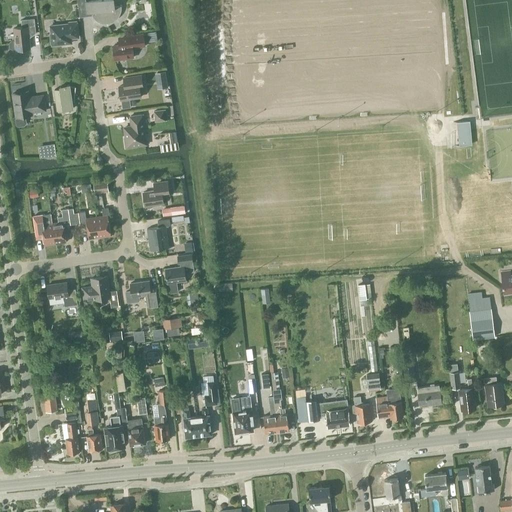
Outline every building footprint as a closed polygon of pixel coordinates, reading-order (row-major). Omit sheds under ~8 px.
[(98,0),(86,2),(85,0),(76,0),(79,17),(80,17),(80,16),(92,14),(92,16),(93,17),(94,18),(95,19),(96,20),(97,21),(98,22),(100,22),(101,23),(102,23),(103,23),(104,23),(106,24),(107,23),(109,23),(110,23),(111,22),(113,22),(114,21),(115,21),(116,20),(117,18),(118,17),(119,16),(119,15),(120,14),(120,13),(121,11),(121,10),(121,9),(121,8),(121,7),(121,6),(121,5),(120,5),(120,6),(114,7),(112,0),(98,0)] [(10,42),(9,44),(9,47),(10,48),(12,49),(16,49),(16,50),(30,49),(29,38),(28,34),(36,33),(34,19),(26,19),(20,20),(21,27),(14,28),(15,41),(11,41),(10,42)] [(52,45),(71,43),(70,38),(78,37),(76,21),(68,22),(68,24),(50,26),(51,34),(49,34),(50,44),(52,44),(52,45)] [(158,41),(156,31),(147,33),(149,42),(158,41)] [(132,48),(145,46),(143,34),(119,38),(120,45),(113,46),(115,60),(133,57),(132,48)] [(157,89),(168,87),(166,71),(155,73),(157,89)] [(120,100),(121,100),(122,108),(130,107),(129,98),(141,97),(139,84),(142,84),(141,75),(123,78),(124,86),(118,87),(120,100)] [(75,87),(69,87),(69,84),(68,84),(68,85),(60,86),(60,89),(54,90),(57,111),(72,109),(71,102),(74,102),(75,87)] [(43,95),(33,97),(33,98),(29,98),(28,91),(28,93),(13,95),(13,93),(12,93),(16,117),(17,117),(17,119),(15,119),(16,125),(18,126),(24,125),(25,123),(24,116),(32,115),(31,112),(45,110),(43,95)] [(167,121),(165,109),(153,110),(155,122),(167,121)] [(124,138),(126,148),(135,147),(135,145),(146,144),(143,126),(146,125),(144,114),(130,116),(132,127),(124,128),(126,138),(124,138)] [(459,146),(472,145),(470,121),(457,122),(459,146)] [(54,143),(48,144),(50,156),(56,156),(54,143)] [(93,183),(94,193),(108,191),(107,181),(93,183)] [(143,192),(145,210),(145,206),(163,204),(162,196),(169,195),(167,181),(153,183),(154,191),(143,192)] [(170,207),(162,209),(163,216),(171,215),(185,213),(184,205),(170,207)] [(110,235),(107,216),(107,215),(109,214),(108,208),(102,209),(103,216),(96,217),(99,237),(110,235)] [(58,223),(52,223),(55,243),(66,242),(64,225),(70,225),(68,209),(61,210),(62,217),(57,217),(58,223)] [(99,237),(96,217),(86,219),(85,211),(78,212),(79,224),(86,223),(88,238),(99,237)] [(51,214),(33,216),(35,231),(36,239),(43,238),(44,245),(55,243),(52,223),(51,214)] [(169,219),(157,221),(158,227),(147,229),(148,229),(151,250),(150,250),(173,247),(173,246),(167,247),(164,226),(170,225),(169,219)] [(193,251),(191,242),(184,243),(185,252),(193,251)] [(186,280),(184,271),(193,270),(192,262),(191,254),(177,256),(179,264),(181,263),(181,266),(165,269),(167,284),(168,283),(169,293),(177,292),(176,282),(186,280)] [(511,275),(511,271),(502,273),(504,294),(511,293),(511,275)] [(111,308),(119,306),(116,290),(109,291),(107,276),(91,278),(92,286),(82,288),(84,300),(94,299),(94,300),(109,298),(111,308)] [(139,300),(139,296),(146,295),(147,306),(160,304),(158,288),(150,290),(149,281),(130,283),(131,291),(125,292),(127,301),(128,303),(138,301),(139,300)] [(64,306),(77,305),(75,289),(67,290),(66,282),(47,285),(49,298),(63,296),(64,306)] [(233,290),(232,283),(215,284),(215,292),(233,290)] [(365,283),(358,284),(359,296),(359,300),(367,299),(366,299),(372,298),(371,293),(370,284),(365,285),(365,283)] [(262,303),(270,303),(269,288),(260,289),(262,303)] [(198,293),(190,294),(191,304),(199,303),(198,293)] [(491,308),(469,310),(470,312),(473,340),(495,337),(491,308)] [(182,327),(181,318),(163,320),(164,329),(182,327)] [(180,335),(179,327),(166,329),(167,336),(180,335)] [(163,329),(153,330),(154,340),(164,339),(163,329)] [(82,339),(81,330),(68,331),(69,341),(82,339)] [(123,341),(122,331),(109,332),(111,342),(123,341)] [(144,340),(143,331),(134,332),(135,341),(144,340)] [(402,368),(400,357),(394,358),(395,369),(402,368)] [(413,365),(412,357),(403,358),(404,366),(403,367),(405,383),(416,381),(413,365)] [(459,387),(457,372),(456,364),(449,364),(452,388),(459,387)] [(274,372),(271,372),(273,390),(280,389),(278,371),(274,372)] [(263,388),(270,387),(268,373),(261,374),(263,388)] [(369,390),(381,389),(379,373),(367,375),(369,390)] [(165,385),(164,377),(154,378),(155,387),(165,385)] [(496,377),(483,378),(484,385),(487,407),(504,405),(501,382),(497,383),(496,377)] [(257,392),(255,378),(248,379),(249,392),(257,392)] [(468,388),(458,390),(461,410),(477,408),(474,387),(473,387),(472,379),(467,379),(468,388)] [(206,405),(217,403),(214,381),(208,382),(209,395),(205,396),(206,405)] [(431,405),(441,404),(439,386),(417,388),(419,404),(431,403),(431,405)] [(402,417),(401,402),(399,388),(386,389),(387,397),(375,398),(378,418),(390,416),(391,419),(402,417)] [(273,400),(277,432),(289,430),(287,414),(280,414),(279,409),(281,409),(280,399),(282,399),(281,389),(280,389),(273,390),(274,397),(274,400),(273,400)] [(165,407),(164,404),(169,403),(167,390),(158,391),(160,404),(158,404),(159,416),(154,417),(155,425),(157,441),(158,440),(158,442),(163,441),(163,440),(168,439),(169,439),(166,416),(166,413),(166,410),(165,407)] [(46,412),(57,410),(55,395),(44,396),(46,412)] [(145,397),(142,397),(137,398),(136,398),(139,414),(147,413),(145,397)] [(252,423),(253,423),(252,415),(251,415),(250,409),(251,409),(250,397),(239,398),(241,412),(233,413),(233,414),(232,414),(233,420),(234,420),(236,433),(253,431),(252,423)] [(273,400),(274,400),(274,397),(268,397),(271,416),(263,416),(265,433),(277,432),(273,400)] [(305,397),(296,398),(299,422),(319,419),(319,416),(317,403),(317,399),(305,401),(305,397)] [(358,423),(371,421),(369,404),(361,405),(360,397),(354,398),(355,405),(352,406),(353,415),(357,414),(358,423)] [(325,403),(317,403),(319,416),(326,415),(327,427),(350,425),(348,407),(347,400),(335,401),(325,403)] [(120,423),(127,422),(125,408),(117,409),(117,416),(110,417),(111,427),(105,428),(108,448),(124,446),(121,425),(120,425),(120,423)] [(198,436),(211,434),(209,415),(207,415),(206,408),(201,409),(202,416),(196,416),(198,436)] [(198,436),(196,416),(189,417),(188,410),(184,411),(185,418),(183,418),(186,437),(198,436)] [(77,419),(76,412),(66,413),(66,420),(77,419)] [(96,412),(88,413),(90,425),(98,424),(96,412)] [(130,445),(144,443),(142,429),(143,429),(141,418),(127,420),(129,429),(128,429),(130,445)] [(67,454),(79,452),(75,423),(67,424),(69,439),(65,439),(67,454)] [(89,451),(102,449),(100,434),(93,435),(93,429),(92,429),(91,427),(88,427),(89,436),(87,436),(89,451)] [(493,483),(491,483),(489,466),(481,467),(481,466),(477,467),(475,468),(477,485),(484,484),(485,490),(484,490),(484,491),(494,490),(493,483)] [(443,495),(448,494),(447,487),(448,487),(446,473),(425,475),(427,489),(442,487),(443,495)] [(394,501),(401,500),(400,492),(398,492),(397,479),(384,481),(386,497),(394,496),(394,501)] [(330,499),(329,486),(309,488),(310,501),(318,511),(330,511),(329,499),(330,499)] [(511,511),(511,507),(511,500),(499,501),(500,511),(511,511)] [(401,502),(401,503),(402,511),(411,511),(410,501),(401,502)] [(125,511),(125,503),(111,505),(111,511),(125,511)]
